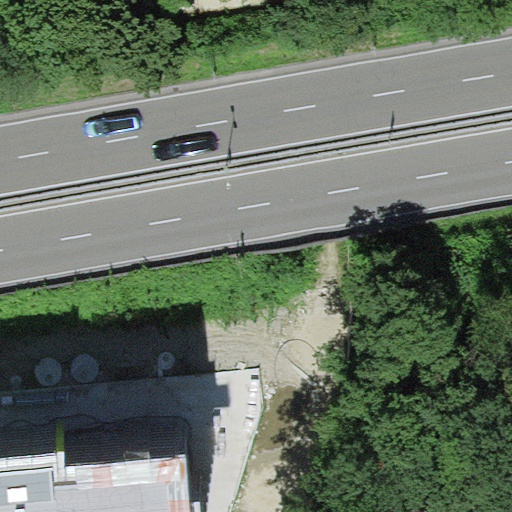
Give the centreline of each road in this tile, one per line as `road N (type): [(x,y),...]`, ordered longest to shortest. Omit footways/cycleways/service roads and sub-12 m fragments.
road 1 (secondary): [(0,256),(511,168)]
road 2 (secondary): [(511,74),(0,160)]
